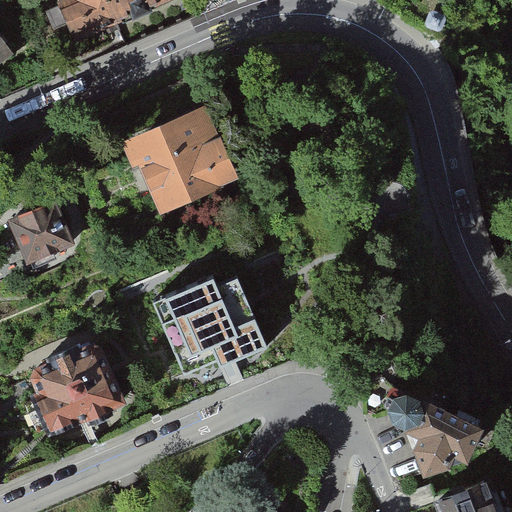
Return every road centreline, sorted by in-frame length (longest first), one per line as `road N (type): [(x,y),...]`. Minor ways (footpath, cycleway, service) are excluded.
road 1 (tertiary): [(511,333),(459,229),(419,80),(389,45),(352,24),(315,15),(261,18),(0,127)]
road 2 (residential): [(8,511),(286,397)]
road 3 (residential): [(286,397),(277,422),(203,511)]
